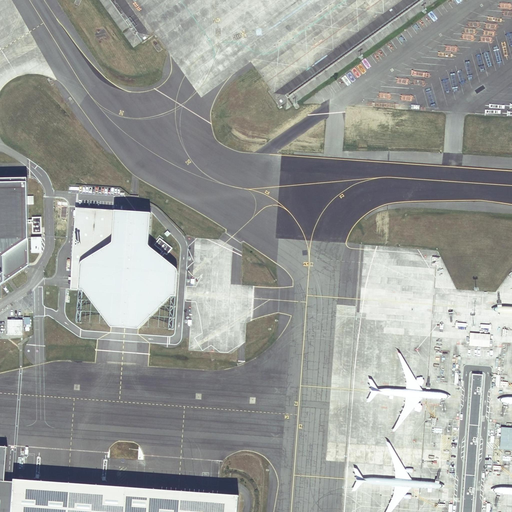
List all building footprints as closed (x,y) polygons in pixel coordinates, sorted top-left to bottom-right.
[(29,265),(28,178),(26,178),(26,179),(0,179),(0,297),(1,298),(0,285),(29,265)] [(116,210),(77,207),(71,275),(67,275),(67,289),(79,290),(79,288),(82,261),(114,244),(116,210)] [(150,213),(116,210),(114,244),(82,261),(79,288),(84,289),(113,329),(142,331),(171,296),(177,295),(179,271),(148,246),(150,213)] [(490,332),(470,330),(469,337),(468,344),(489,345),(489,339),(490,332)] [(473,511),(482,376),(472,374),(460,511),(473,511)] [(8,511),(10,482),(0,481),(0,511),(8,511)] [(240,511),(241,499),(13,482),(10,482),(8,511),(240,511)]
